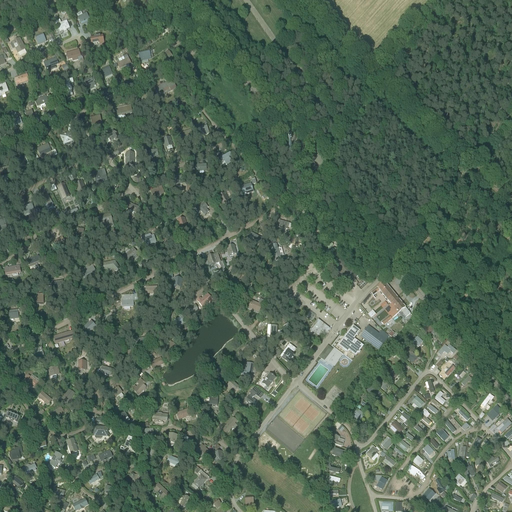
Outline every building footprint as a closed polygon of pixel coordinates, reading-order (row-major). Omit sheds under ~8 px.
[(81,12),(76,14),(81,24),(87,21),(87,22),(90,21),(86,14),(82,15),(81,12)] [(70,29),(68,24),(66,21),(61,23),(60,20),(55,22),(58,28),(60,33),(63,32),(63,33),(64,33),(63,32),(67,30),(67,31),(67,30),(70,29)] [(35,37),(36,40),(38,44),(45,41),(42,34),(35,37)] [(91,42),(92,45),(93,44),(96,44),(103,43),(103,41),(102,36),(91,38),(91,42)] [(17,54),(18,53),(25,50),(20,39),(11,43),(12,43),(10,44),(12,50),(14,49),(17,54)] [(66,54),(67,58),(68,60),(71,59),(72,62),(82,59),(82,56),(80,57),(78,50),(66,54)] [(153,58),(151,51),(149,51),(138,53),(139,59),(140,59),(141,62),(151,60),(151,58),(153,58)] [(116,61),(118,65),(120,69),(123,68),(122,67),(127,64),(128,66),(131,64),(127,56),(123,57),(124,60),(119,62),(118,60),(116,61)] [(47,69),(50,68),(58,65),(55,59),(44,63),(45,67),(46,67),(47,69)] [(101,70),(102,72),(104,77),(112,74),(108,67),(101,70)] [(15,79),(16,83),(17,85),(27,81),(25,75),(15,79)] [(91,78),(84,81),(85,84),(88,88),(90,91),(94,88),(93,85),(94,85),(92,80),(91,78)] [(167,83),(157,89),(160,94),(169,89),(171,92),(176,89),(173,83),(168,85),(167,83)] [(67,96),(73,94),(73,95),(70,84),(64,85),(67,97),(68,97),(67,96)] [(139,96),(139,99),(140,99),(141,103),(146,102),(146,103),(149,103),(148,94),(139,96)] [(48,102),(46,96),(35,101),(37,107),(40,106),(39,105),(44,103),(45,104),(48,102)] [(116,109),(116,112),(117,117),(132,113),(130,106),(116,109)] [(25,112),(26,115),(29,123),(35,121),(31,110),(25,112)] [(90,117),(92,127),(102,124),(99,115),(90,117)] [(8,123),(10,127),(11,126),(12,128),(14,127),(14,126),(18,124),(19,125),(22,124),(20,118),(8,123)] [(199,128),(201,135),(208,133),(206,125),(199,128)] [(190,130),(178,134),(180,138),(181,138),(182,140),(184,139),(184,138),(189,136),(189,138),(192,136),(190,130)] [(112,133),(104,138),(106,141),(110,139),(111,140),(113,141),(114,141),(115,140),(115,141),(115,140),(118,139),(116,134),(116,133),(116,134),(115,133),(113,133),(112,132),(112,133)] [(64,144),(72,140),(69,134),(61,137),(64,144)] [(163,139),(164,143),(165,147),(168,146),(169,147),(169,146),(172,145),(170,137),(163,139)] [(37,149),(39,152),(40,152),(41,154),(43,153),(44,154),(48,152),(48,151),(50,150),(48,144),(37,149)] [(220,158),(221,161),(224,160),(226,165),(231,162),(230,160),(229,158),(231,157),(229,153),(220,158)] [(16,161),(19,165),(20,168),(28,164),(24,157),(16,161)] [(0,174),(0,176),(7,174),(7,175),(10,174),(8,167),(0,169),(0,174)] [(102,170),(93,173),(94,175),(96,184),(108,180),(105,169),(102,170)] [(85,190),(84,187),(83,182),(75,185),(77,189),(78,193),(79,195),(83,194),(82,191),(85,190)] [(64,184),(58,187),(63,199),(69,197),(64,184)] [(251,187),(250,185),(240,188),(242,195),(245,194),(245,193),(251,191),(250,188),(251,187)] [(164,194),(161,187),(151,191),(152,193),(153,193),(154,196),(160,194),(161,195),(164,194)] [(229,201),(226,196),(225,194),(219,197),(220,199),(222,204),(225,202),(225,203),(226,202),(225,202),(229,201)] [(42,198),(44,202),(44,203),(46,202),(48,207),(52,204),(47,195),(42,198)] [(125,202),(123,207),(130,210),(136,213),(139,208),(125,202)] [(204,203),(196,211),(199,214),(201,212),(205,216),(209,212),(206,209),(208,207),(204,203)] [(31,207),(30,204),(22,207),(25,214),(34,210),(32,207),(31,207)] [(99,217),(100,222),(102,227),(104,227),(104,225),(113,223),(111,214),(105,216),(100,218),(100,217),(99,217)] [(184,219),(177,221),(179,228),(183,227),(183,228),(183,227),(186,226),(184,219)] [(278,227),(282,228),(287,230),(289,224),(279,221),(278,227)] [(77,231),(76,236),(76,238),(82,240),(84,230),(80,229),(79,232),(77,231)] [(141,240),(143,239),(145,246),(148,245),(148,244),(154,242),(153,240),(155,239),(153,236),(151,237),(150,234),(141,237),(141,240)] [(261,239),(252,234),(249,239),(258,244),(261,239)] [(51,242),(53,249),(62,247),(60,239),(51,242)] [(233,254),(236,253),(234,246),(227,248),(229,255),(232,254),(232,255),(233,255),(233,254)] [(128,262),(137,254),(133,249),(124,256),(128,262)] [(281,260),(278,249),(274,250),(275,251),(272,252),(273,254),(274,254),(276,258),(274,259),(275,261),(281,260)] [(355,274),(339,252),(329,260),(348,284),(357,276),(358,275),(357,273),(355,274)] [(27,260),(28,263),(30,267),(40,263),(38,256),(27,260)] [(216,263),(214,256),(207,258),(209,265),(213,264),(216,263)] [(103,264),(104,265),(105,270),(107,270),(107,268),(112,268),(112,269),(114,268),(114,266),(115,266),(114,262),(103,264)] [(86,268),(82,270),(79,272),(83,279),(96,273),(92,265),(91,266),(89,263),(85,265),(86,268)] [(5,276),(8,275),(20,273),(19,266),(8,268),(8,267),(5,267),(5,269),(4,269),(5,276)] [(181,287),(182,279),(174,279),(174,286),(177,286),(177,287),(178,287),(178,286),(181,287)] [(63,281),(60,281),(51,283),(53,290),(61,289),(60,284),(63,284),(63,281)] [(373,296),(375,295),(379,291),(390,304),(397,298),(384,282),(370,293),(373,296)] [(231,283),(229,286),(230,287),(229,289),(231,290),(231,293),(235,294),(237,293),(238,293),(241,288),(231,283)] [(38,298),(32,298),(32,300),(33,300),(33,304),(40,303),(40,305),(43,305),(43,300),(43,294),(38,294),(38,298)] [(198,302),(201,306),(202,307),(211,300),(208,295),(198,302)] [(130,306),(130,307),(133,307),(133,300),(133,296),(129,296),(129,297),(122,297),(122,300),(122,303),(123,303),(123,306),(130,306)] [(397,298),(390,304),(391,305),(384,310),(389,316),(381,323),(384,326),(401,312),(406,318),(410,314),(397,298)] [(261,306),(251,301),(250,305),(251,305),(250,308),(252,309),(253,308),(257,309),(257,310),(259,311),(261,306)] [(186,310),(189,315),(190,316),(198,311),(195,305),(186,310)] [(8,311),(10,320),(18,319),(18,310),(8,311)] [(310,312),(306,318),(312,322),(316,316),(310,312)] [(172,323),(175,327),(176,328),(185,322),(182,317),(172,323)] [(318,320),(315,324),(307,334),(310,336),(313,333),(319,337),(321,334),(324,336),(329,330),(320,323),(321,322),(318,320)] [(82,329),(87,334),(89,332),(88,331),(91,328),(92,329),(94,327),(92,325),(93,324),(91,321),(82,329)] [(438,334),(429,324),(422,331),(427,336),(431,332),(435,337),(438,334)] [(340,344),(344,347),(356,356),(358,353),(359,354),(360,352),(359,351),(363,346),(353,339),(359,331),(353,326),(340,344)] [(360,337),(364,340),(378,351),(386,340),(389,336),(381,331),(379,334),(368,326),(360,337)] [(73,332),(54,337),(56,344),(57,343),(64,341),(64,342),(65,343),(68,342),(69,341),(69,340),(75,338),(73,332)] [(417,337),(412,342),(418,347),(422,342),(417,337)] [(138,344),(138,346),(148,344),(146,338),(136,340),(136,344),(138,344)] [(164,352),(167,354),(169,356),(176,347),(170,342),(169,343),(170,344),(164,352)] [(287,358),(285,360),(289,363),(294,356),(291,354),(292,352),(293,353),(296,349),(291,346),(287,351),(284,355),(287,358)] [(328,346),(319,357),(322,359),(324,356),(326,358),(330,353),(327,352),(330,348),(328,346)] [(441,356),(441,355),(444,352),(447,355),(450,351),(454,355),(456,353),(450,348),(449,349),(445,346),(438,354),(441,356)] [(45,359),(41,348),(35,350),(36,351),(33,352),(34,354),(35,354),(36,358),(35,359),(36,362),(37,361),(45,359)] [(277,359),(281,352),(276,349),(272,356),(277,359)] [(409,361),(414,356),(407,350),(403,355),(409,361)] [(160,358),(154,362),(150,364),(152,367),(153,367),(154,369),(163,364),(160,358)] [(402,372),(407,367),(401,362),(396,368),(402,372)] [(241,370),(241,374),(251,376),(253,364),(246,363),(245,370),(241,370)] [(451,366),(444,374),(447,377),(455,368),(451,366)] [(57,367),(52,368),(45,370),(46,373),(49,373),(50,376),(56,374),(56,375),(59,374),(57,367)] [(113,370),(102,367),(101,371),(102,371),(101,373),(104,374),(104,373),(109,374),(108,375),(111,376),(113,370)] [(465,369),(462,367),(456,374),(459,377),(465,369)] [(397,376),(392,371),(387,377),(392,382),(397,376)] [(276,378),(269,373),(264,380),(262,379),(258,384),(263,388),(264,386),(268,389),(276,378)] [(28,376),(28,377),(26,379),(27,380),(25,382),(27,383),(28,382),(32,385),(31,386),(34,388),(38,383),(28,376)] [(471,379),(469,377),(461,384),(463,387),(471,379)] [(132,389),(134,391),(137,393),(139,391),(140,393),(145,387),(143,385),(145,383),(140,379),(137,383),(139,385),(137,388),(134,386),(132,389)] [(381,379),(377,385),(385,391),(389,386),(381,379)] [(227,386),(230,389),(228,390),(232,395),(239,388),(232,381),(227,386)] [(369,385),(364,391),(376,402),(378,399),(371,392),(374,389),(369,385)] [(478,386),(476,388),(484,397),(486,394),(478,386)] [(115,397),(118,396),(120,399),(123,396),(121,393),(122,393),(118,388),(110,394),(112,397),(114,395),(115,397)] [(71,394),(72,393),(69,390),(62,400),(68,403),(69,401),(68,400),(71,396),(72,397),(73,395),(71,394)] [(245,401),(249,404),(250,403),(253,406),(256,402),(252,399),(253,397),(254,397),(256,394),(251,391),(249,394),(250,394),(245,401)] [(42,393),(41,394),(38,397),(41,400),(41,399),(45,402),(44,403),(46,404),(48,403),(49,403),(51,401),(42,393)] [(435,399),(442,405),(445,402),(440,398),(443,395),(440,393),(435,399)] [(494,398),(489,394),(481,406),(484,408),(490,400),(491,402),(494,398)] [(419,409),(424,404),(417,397),(412,403),(419,409)] [(369,412),(371,413),(373,411),(374,410),(369,406),(368,406),(363,402),(361,404),(369,411),(369,412)] [(357,409),(351,417),(358,423),(364,416),(359,411),(361,408),(358,405),(355,407),(357,409)] [(438,412),(429,405),(427,409),(435,415),(438,412)] [(502,413),(496,406),(488,414),(494,420),(502,413)] [(60,408),(51,414),(53,417),(54,416),(55,418),(58,417),(57,416),(61,413),(61,414),(64,413),(60,408)] [(179,413),(177,414),(179,420),(189,416),(188,412),(187,413),(186,410),(184,411),(184,413),(180,414),(179,413)] [(469,419),(461,411),(458,414),(466,421),(469,419)] [(8,412),(6,418),(9,419),(10,418),(14,420),(13,421),(16,422),(17,420),(18,420),(19,417),(8,412)] [(117,417),(125,430),(133,426),(125,413),(117,417)] [(403,413),(401,416),(409,423),(411,421),(403,413)] [(421,415),(419,417),(428,426),(431,423),(424,417),(421,415)] [(236,421),(233,419),(222,431),(226,434),(236,421)] [(502,424),(504,426),(499,431),(501,434),(511,423),(511,422),(511,421),(509,422),(507,419),(502,424)] [(455,431),(447,421),(444,424),(452,434),(455,431)] [(394,422),(391,426),(400,435),(403,431),(394,422)] [(414,425),(412,427),(419,433),(421,431),(414,425)] [(95,438),(96,439),(101,439),(102,438),(102,436),(107,436),(107,429),(95,428),(94,436),(95,436),(95,438)] [(446,439),(438,432),(436,434),(443,442),(446,439)] [(169,434),(167,442),(175,444),(177,436),(169,434)] [(407,434),(405,437),(412,443),(415,440),(413,439),(414,437),(411,434),(409,436),(407,434)] [(344,444),(338,442),(339,437),(332,435),(329,443),(342,448),(344,444)] [(129,437),(127,441),(125,446),(128,447),(130,443),(136,445),(138,441),(129,437)] [(381,445),(382,447),(386,451),(394,442),(389,439),(387,437),(381,445)] [(184,448),(190,451),(195,442),(186,438),(184,448)] [(481,441),(477,439),(471,450),(475,452),(481,441)] [(73,440),(67,442),(71,454),(77,452),(75,446),(76,446),(75,443),(74,443),(73,440)] [(400,440),(396,446),(405,453),(409,448),(400,440)] [(432,440),(429,442),(436,450),(439,447),(432,440)] [(486,440),(483,443),(493,452),(495,449),(486,440)] [(202,445),(195,453),(201,459),(208,451),(202,445)] [(433,452),(427,446),(423,450),(429,457),(433,452)] [(15,448),(14,452),(10,453),(10,455),(9,455),(10,457),(11,457),(11,460),(20,458),(20,457),(23,454),(21,447),(15,448)] [(378,452),(372,447),(365,455),(371,460),(378,452)] [(342,460),(344,452),(334,449),(332,456),(342,460)] [(403,455),(395,449),(393,451),(401,457),(403,455)] [(101,459),(102,462),(105,461),(104,460),(109,457),(110,459),(112,457),(109,451),(99,456),(100,460),(101,459)] [(221,452),(214,453),(215,461),(222,460),(221,452)] [(49,466),(50,466),(49,467),(49,468),(52,469),(53,468),(55,469),(58,464),(59,465),(61,461),(60,460),(62,456),(56,453),(49,466)] [(86,457),(89,463),(96,460),(93,454),(86,457)] [(423,462),(417,456),(412,462),(417,467),(423,462)] [(177,467),(180,461),(169,457),(168,460),(169,461),(168,463),(171,464),(171,463),(175,465),(175,466),(177,467)] [(395,463),(387,457),(385,460),(393,466),(395,463)] [(497,458),(487,463),(489,466),(490,468),(492,467),(491,465),(499,461),(497,458)] [(468,466),(467,464),(462,470),(465,477),(467,476),(468,479),(475,476),(471,466),(469,467),(468,466)] [(22,469),(23,470),(23,472),(25,476),(27,480),(30,478),(29,474),(32,473),(34,472),(33,469),(36,468),(34,465),(31,466),(28,465),(25,466),(25,467),(22,469)] [(407,471),(407,472),(414,476),(416,473),(418,471),(410,466),(407,471)] [(446,468),(443,469),(447,478),(448,483),(451,482),(446,468)] [(207,480),(208,477),(201,471),(199,474),(200,475),(192,485),(199,490),(207,480)] [(131,475),(130,476),(130,478),(131,479),(133,479),(133,480),(134,482),(135,483),(138,482),(138,484),(140,485),(141,485),(143,484),(142,482),(141,481),(139,481),(139,478),(141,478),(142,476),(141,475),(140,473),(138,474),(137,475),(134,475),(133,474),(131,475)] [(92,483),(99,480),(96,475),(88,480),(89,482),(91,481),(92,483)] [(18,489),(23,483),(16,477),(11,483),(18,489)] [(330,477),(328,484),(332,485),(333,481),(339,483),(340,479),(330,477)] [(461,477),(455,484),(457,486),(458,484),(460,486),(465,480),(461,477)] [(382,490),(387,481),(381,478),(376,487),(382,490)] [(445,490),(438,480),(435,482),(441,492),(445,490)] [(500,483),(496,488),(503,493),(506,488),(500,483)] [(165,500),(169,495),(158,484),(155,487),(158,490),(156,492),(165,500)] [(116,489),(107,487),(106,490),(108,491),(107,493),(114,495),(116,489)] [(62,500),(64,492),(54,489),(53,492),(54,493),(53,495),(56,496),(56,495),(60,496),(60,497),(61,497),(60,499),(62,500)] [(429,490),(423,496),(429,501),(435,495),(429,490)] [(503,499),(492,494),(490,498),(502,503),(503,499)] [(186,508),(190,499),(185,496),(180,505),(186,508)] [(246,506),(253,505),(253,497),(245,498),(246,506)] [(212,502),(216,509),(222,506),(217,499),(212,502)] [(84,500),(72,506),(75,511),(79,510),(79,511),(84,509),(83,508),(88,506),(86,502),(85,503),(84,500)] [(329,502),(331,510),(342,507),(340,500),(329,502)] [(392,511),(393,503),(381,503),(381,507),(388,507),(388,511),(392,511)] [(395,503),(394,511),(402,511),(402,503),(395,503)]
